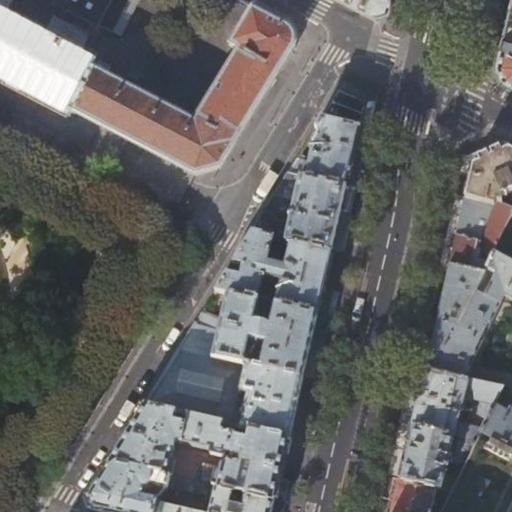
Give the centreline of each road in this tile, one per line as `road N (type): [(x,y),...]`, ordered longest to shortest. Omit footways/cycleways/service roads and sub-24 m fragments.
road 1 (residential): [(346,26),(52,511)]
road 2 (primary): [(319,511),(423,66)]
